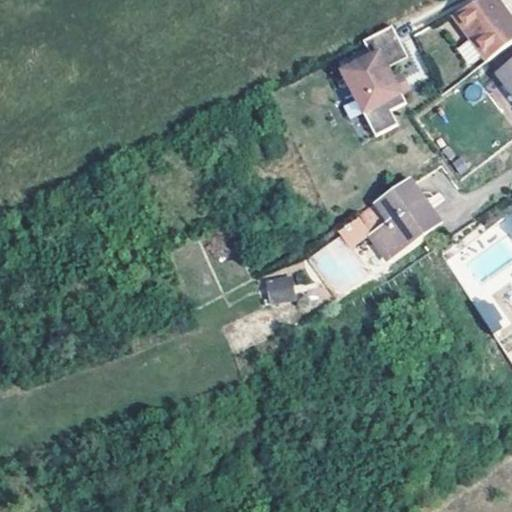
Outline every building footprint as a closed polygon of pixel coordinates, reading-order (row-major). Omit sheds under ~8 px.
[(511,5),(508,0),(497,0),(468,20),(497,61),(511,50),(511,5)] [(377,136),(399,124),(392,111),(407,102),(402,93),(397,82),(394,78),(389,67),(409,57),(392,26),(364,41),(372,56),(351,67),(359,82),(351,87),(377,136)] [(466,65),(480,59),(472,40),(458,46),(466,65)] [(511,62),(502,70),(511,84),(511,100),(507,104),(511,110),(511,62)] [(403,73),(394,78),(397,82),(402,93),(411,88),(403,73)] [(442,225),(410,179),(378,202),(392,224),(373,236),(389,261),(442,225)] [(308,256),(336,300),(370,279),(342,235),(308,256)] [(296,300),(292,274),(265,277),(269,304),(296,300)] [(491,332),(503,324),(487,296),(474,304),(491,332)]
